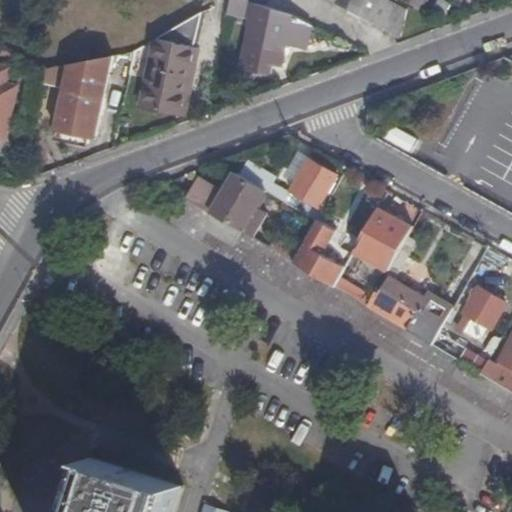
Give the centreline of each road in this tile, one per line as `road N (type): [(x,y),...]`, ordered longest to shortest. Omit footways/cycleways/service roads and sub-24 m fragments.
road 1 (residential): [(304,107),(99,185),(59,205),(30,237)]
road 2 (residential): [(304,107),(342,137),(511,232)]
road 3 (residential): [(511,29),(304,107)]
